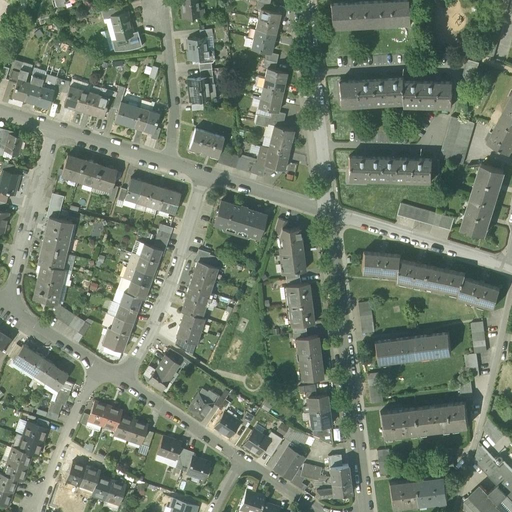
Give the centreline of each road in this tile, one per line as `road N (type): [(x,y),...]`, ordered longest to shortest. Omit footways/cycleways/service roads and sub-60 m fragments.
road 1 (residential): [(330,215),(366,511)]
road 2 (residential): [(509,268),(496,367),(455,511)]
road 3 (residential): [(203,172),(151,331),(122,381)]
road 4 (residential): [(54,127),(6,311)]
road 5 (residential): [(509,268),(330,215)]
road 6 (residential): [(163,14),(172,162)]
road 7 (residential): [(99,366),(38,498)]
road 8 (residential): [(311,73),(449,66)]
road 9 (residential): [(237,456),(122,381)]
road 10 (residential): [(330,215),(203,172)]
road 11 (residential): [(172,162),(54,127)]
